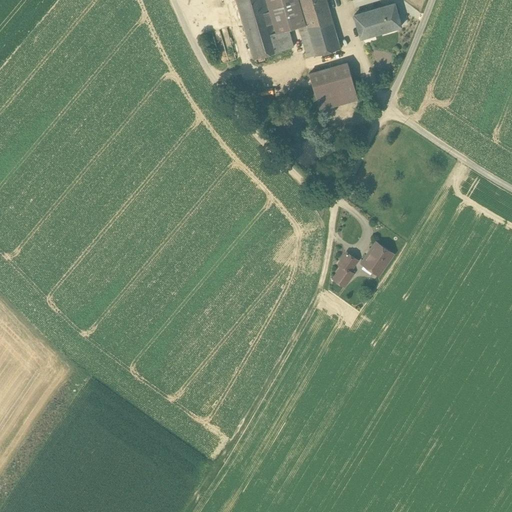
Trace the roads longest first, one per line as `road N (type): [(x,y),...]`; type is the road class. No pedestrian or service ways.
road 1 (track): [(173,0),(254,133),(333,219),(384,105)]
road 2 (track): [(187,511),(324,288),(333,219)]
road 3 (unclassified): [(511,188),(384,105),(431,0)]
